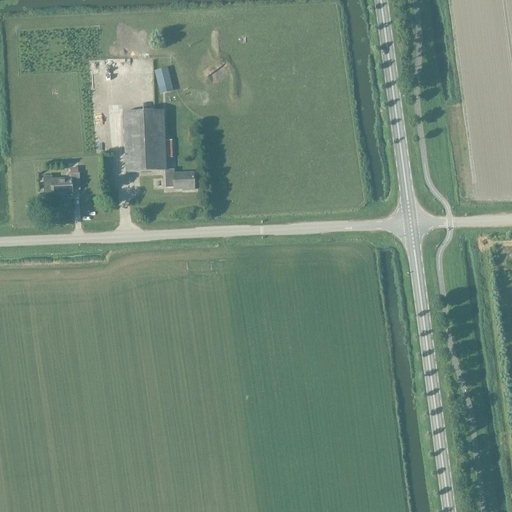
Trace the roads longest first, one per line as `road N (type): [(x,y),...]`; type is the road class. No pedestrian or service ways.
road 1 (unclassified): [(0,245),(409,226)]
road 2 (tertiary): [(445,511),(409,226)]
road 3 (tertiary): [(409,226),(378,0)]
